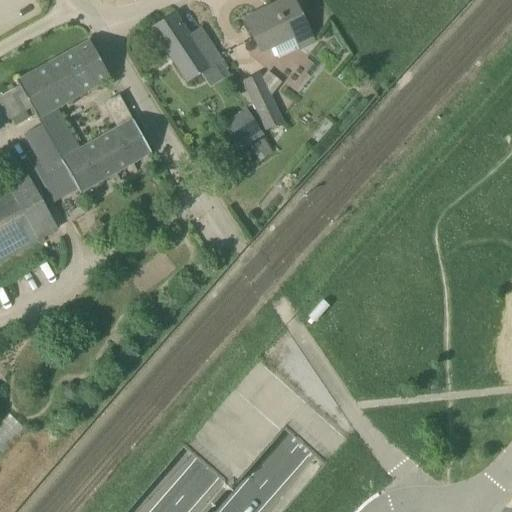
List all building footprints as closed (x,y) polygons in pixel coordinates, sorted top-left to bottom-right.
[(291,37),(297,50),(313,42),(292,0),(285,0),(245,20),(260,52),(291,37)] [(187,82),(222,60),(207,40),(197,48),(174,13),(151,27),(187,82)] [(109,79),(110,79),(89,41),(16,81),(19,86),(19,87),(30,107),(31,108),(38,120),(56,110),(56,109),(109,79)] [(266,130),(277,124),(255,77),(244,82),(266,130)] [(243,122),(228,132),(239,150),(263,135),(246,108),(237,113),(243,122)] [(79,149),(59,114),(56,110),(38,120),(40,124),(41,125),(24,135),(47,175),(64,166),(79,193),(97,183),(79,149)] [(149,154),(151,153),(133,120),(117,128),(114,130),(133,163),(149,154)] [(115,173),(133,163),(114,130),(97,140),(115,173)] [(259,162),(272,154),(262,139),(249,148),(259,162)] [(97,183),(115,173),(97,140),(79,149),(97,183)] [(0,188),(0,260),(57,228),(27,175),(8,185),(7,184),(0,188)] [(332,456),(347,440),(321,417),(306,404),(297,396),(282,383),(259,362),(183,448),(207,469),(222,482),(223,490),(231,490),(283,430),(298,443),(324,466),(332,456)]
